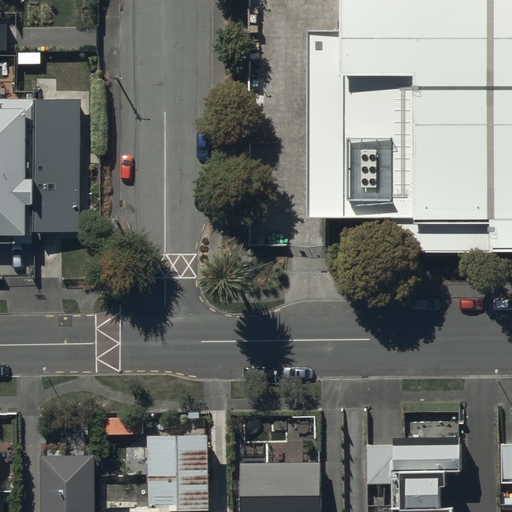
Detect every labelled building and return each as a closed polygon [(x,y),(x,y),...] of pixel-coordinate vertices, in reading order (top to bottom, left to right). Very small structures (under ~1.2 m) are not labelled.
[(511,0),(338,0),(339,19),(306,19),(307,206),(367,206),(367,243),(486,243),(486,238),(511,237),(511,0)] [(33,99),(0,99),(0,243),(33,244),(33,99)] [(82,99),(36,99),(35,232),(82,232),(82,99)] [(197,511),(212,511),(211,434),(152,435),(152,509),(133,509),(133,511),(197,511)] [(456,511),(457,510),(446,510),(446,491),(453,490),(452,475),(464,475),(464,437),(394,437),(394,442),(366,442),(367,486),(390,485),(390,499),(405,499),(405,511),(386,511),(368,511),(456,511)] [(511,511),(511,448),(503,449),(503,488),(511,487),(511,511)] [(321,511),(320,456),(241,458),(242,511),(321,511)] [(95,511),(96,459),(40,459),(40,511),(95,511)]
